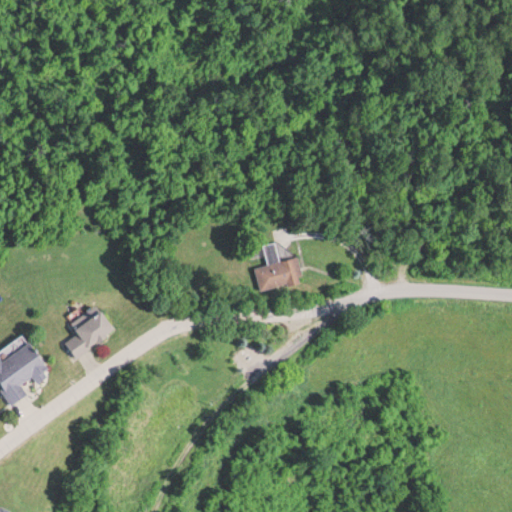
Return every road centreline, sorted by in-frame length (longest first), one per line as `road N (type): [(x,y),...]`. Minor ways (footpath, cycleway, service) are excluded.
road 1 (residential): [(357,300),(180,319),(0,444)]
road 2 (residential): [(152,511),(206,425),(357,300)]
road 3 (residential): [(357,300),(511,296)]
